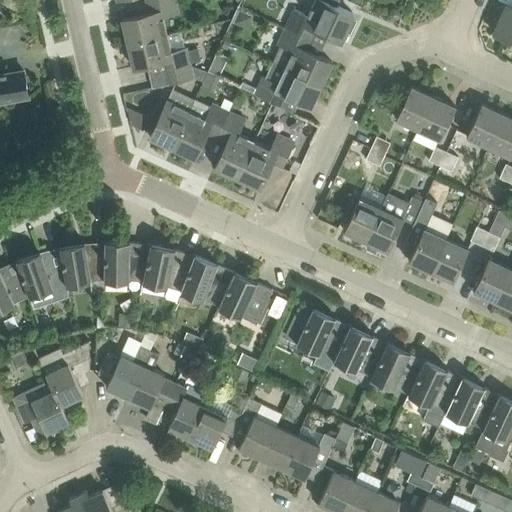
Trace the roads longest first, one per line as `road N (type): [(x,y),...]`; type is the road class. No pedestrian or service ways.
road 1 (residential): [(447,50),(386,58),(356,89),(282,246)]
road 2 (residential): [(268,509),(134,447),(108,445),(24,475)]
road 3 (residential): [(511,354),(282,246)]
road 4 (residential): [(282,246),(111,175)]
road 5 (residential): [(111,175),(70,0)]
road 6 (residential): [(0,223),(111,175)]
